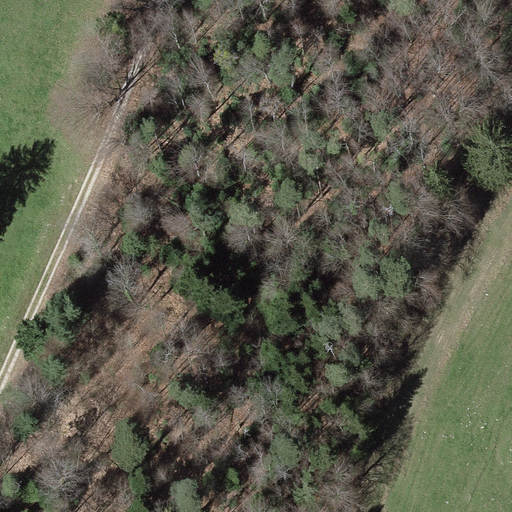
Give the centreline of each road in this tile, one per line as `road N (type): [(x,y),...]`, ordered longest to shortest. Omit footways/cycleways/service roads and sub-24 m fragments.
road 1 (track): [(0,386),(164,0)]
road 2 (track): [(511,216),(430,362),(370,511)]
